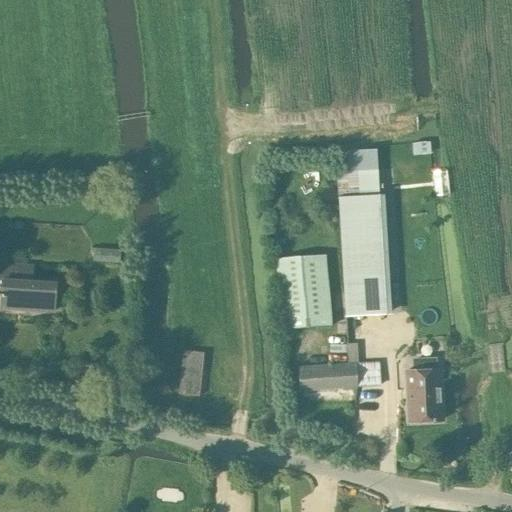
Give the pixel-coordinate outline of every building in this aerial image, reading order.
[(334,151),(336,193),(378,190),(377,169),(361,170),(360,149),(334,151)] [(345,316),(385,314),(378,193),(338,196),(345,316)] [(282,329),(331,326),(324,255),(274,258),(282,329)] [(0,306),(53,310),(54,281),(30,280),(31,265),(0,263),(0,306)] [(120,287),(130,287),(130,274),(120,274),(120,287)] [(183,349),(178,393),(198,395),(203,352),(183,349)] [(377,362),(355,363),(357,386),(379,385),(377,362)] [(357,386),(355,363),(297,366),(298,390),(357,386)] [(408,421),(442,419),(439,369),(405,370),(408,421)]
